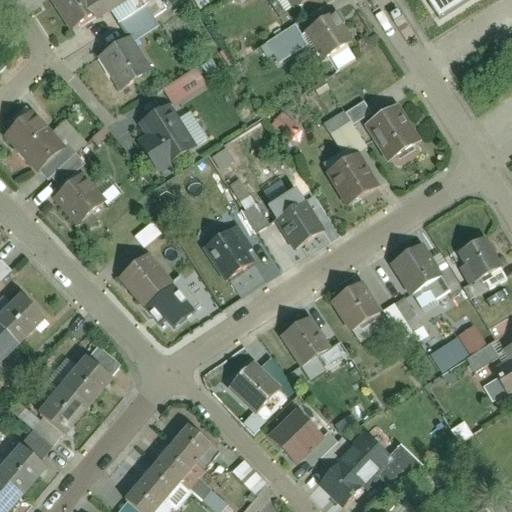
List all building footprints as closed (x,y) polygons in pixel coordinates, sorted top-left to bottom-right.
[(59,0),(80,25),(106,3),(135,39),(150,27),(127,0),(59,0)] [(349,39),(329,8),(306,23),(326,54),(349,39)] [(259,47),(266,60),(272,56),(277,65),(307,49),(295,28),(259,47)] [(123,87),(148,67),(123,36),(98,55),(123,87)] [(328,60),(337,74),(355,61),(345,48),(328,60)] [(199,145),(166,98),(146,112),(164,138),(151,147),(161,160),(166,168),(199,145)] [(346,149),(360,141),(352,126),(370,117),(363,104),(331,121),(346,149)] [(397,108),(367,128),(390,163),(420,143),(397,108)] [(0,138),(0,143),(35,180),(57,158),(19,120),(0,138)] [(378,190),(358,157),(328,176),(348,209),(378,190)] [(52,193),(76,217),(95,197),(70,174),(52,193)] [(324,234),(298,192),(270,209),(296,251),(324,234)] [(496,258),(479,227),(444,246),(462,277),(496,258)] [(234,231),(204,250),(226,284),(256,265),(234,231)] [(413,236),(383,255),(398,278),(405,289),(435,270),(413,236)] [(173,277),(142,243),(118,265),(149,299),(173,277)] [(433,262),(450,291),(456,287),(439,258),(433,262)] [(0,262),(0,283),(11,273),(0,262)] [(323,294),(343,325),(372,307),(352,276),(323,294)] [(22,292),(0,315),(0,365),(5,370),(52,321),(22,292)] [(407,299),(384,311),(404,351),(427,340),(407,299)] [(306,306),(272,327),(293,361),(327,339),(306,306)] [(470,357),(486,346),(473,327),(457,339),(470,357)] [(511,380),(511,329),(495,340),(500,349),(483,359),(500,388),(511,380)] [(441,376),(468,359),(457,340),(429,357),(441,376)] [(247,352),(219,379),(245,405),(273,378),(247,352)] [(117,385),(89,358),(41,408),(69,435),(117,385)] [(322,440),(295,412),(266,439),(293,467),(322,440)] [(364,422),(312,471),(335,495),(365,467),(378,480),(414,446),(399,431),(385,445),(364,422)] [(165,511),(217,455),(187,428),(127,494),(147,511),(165,511)] [(0,511),(27,511),(70,464),(38,436),(0,479),(0,511)] [(253,497),(265,486),(244,463),(232,474),(253,497)] [(511,511),(511,501),(503,507),(506,511),(511,511)]
